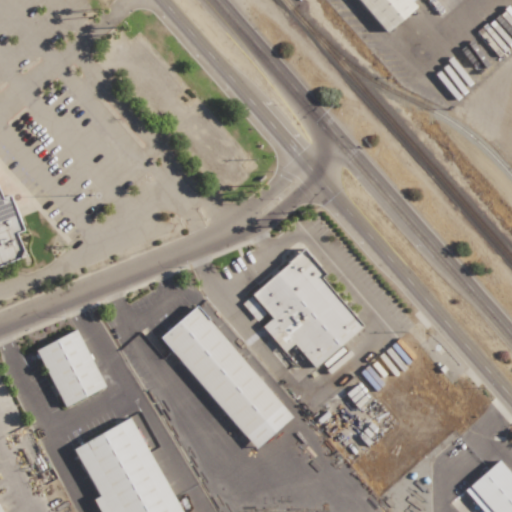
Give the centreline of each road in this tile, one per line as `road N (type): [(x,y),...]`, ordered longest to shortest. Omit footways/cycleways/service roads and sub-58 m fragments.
road 1 (primary): [(160,0),(511,395)]
road 2 (primary): [(511,336),(215,0)]
road 3 (residential): [(0,325),(247,222)]
road 4 (residential): [(332,132),(248,205),(247,222)]
road 5 (residential): [(247,222),(264,220),(348,150)]
